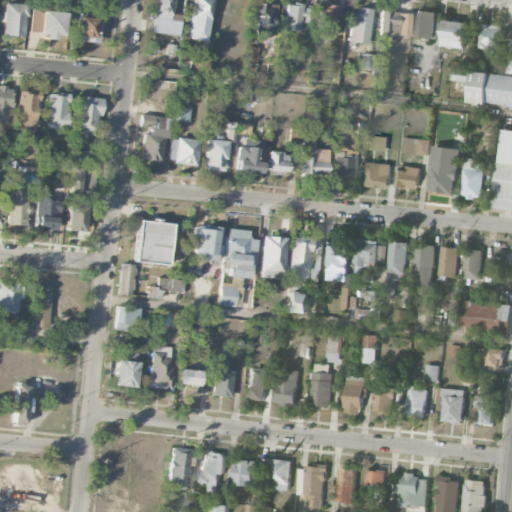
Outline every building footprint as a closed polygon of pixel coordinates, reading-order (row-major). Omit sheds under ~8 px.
[(182,15),(171,14),(172,0),(154,0),(150,32),(179,36),(182,15)] [(193,0),(189,39),(206,41),(210,0),(193,0)] [(25,36),(25,4),(3,3),(2,36),(25,36)] [(254,29),(264,30),(264,37),(272,37),(273,5),(255,4),(254,29)] [(301,31),(302,5),(286,4),(285,31),(301,31)] [(335,37),(336,5),(320,5),(319,36),(335,37)] [(40,10),(30,9),(29,32),(39,32),(40,10)] [(350,9),(348,43),(368,44),(370,11),(350,9)] [(437,38),(439,11),(416,10),(414,37),(437,38)] [(410,12),(379,11),(379,35),(409,36),(410,12)] [(64,12),(41,12),(41,38),(63,38),(64,12)] [(99,42),(99,19),(76,18),(76,42),(99,42)] [(464,49),(468,23),(445,20),(441,46),(464,49)] [(479,49),(485,49),(485,56),(500,56),(501,25),(479,24),(479,49)] [(471,72),(469,103),(511,105),(511,44),(506,44),(504,74),(471,72)] [(174,45),(165,45),(165,56),(173,56),(174,45)] [(256,62),(258,48),(246,46),(245,61),(256,62)] [(371,69),(371,55),(363,55),(362,68),(371,69)] [(209,59),(190,57),(188,70),(208,72),(209,59)] [(467,82),(469,70),(453,68),(452,80),(467,82)] [(387,70),(375,69),(373,88),(386,89),(387,70)] [(0,122),(10,123),(11,88),(0,87),(0,122)] [(17,126),(37,127),(38,92),(18,91),(17,126)] [(46,129),(66,130),(68,94),(47,93),(46,129)] [(102,99),(79,96),(75,130),(84,131),(84,134),(94,135),(96,116),(100,116),(102,99)] [(190,109),(174,107),(172,120),(188,122),(190,109)] [(160,162),(162,137),(166,138),(168,118),(140,115),(138,129),(142,129),(139,160),(160,162)] [(511,210),(511,130),(499,129),(493,209),(511,210)] [(301,176),(327,177),(328,150),(313,149),(313,134),(303,134),(301,176)] [(368,149),(387,151),(388,137),(369,135),(368,149)] [(21,146),(34,146),(34,136),(21,136),(21,146)] [(401,152),(422,155),(424,140),(404,137),(401,152)] [(170,138),(167,162),(196,165),(198,141),(170,138)] [(235,171),(260,173),(264,141),(245,139),(244,147),(238,146),(235,171)] [(205,170),(225,171),(226,141),(206,140),(205,170)] [(446,157),(461,158),(462,145),(447,144),(446,157)] [(96,167),(97,152),(77,151),(76,165),(96,167)] [(288,153),(268,152),(267,171),(287,172),(288,153)] [(355,182),(355,155),(334,154),(333,182),(355,182)] [(484,159),(464,159),(462,197),(483,198),(484,159)] [(456,167),(449,167),(450,160),(442,160),(442,166),(430,165),(428,191),(455,193),(456,167)] [(392,165),(366,161),(363,185),(388,189),(392,165)] [(419,189),(421,168),(407,166),(407,170),(398,169),(397,187),(419,189)] [(94,169),(70,168),(70,194),(94,195),(94,169)] [(26,225),(28,191),(8,190),(6,225),(26,225)] [(56,230),(59,200),(37,198),(34,228),(56,230)] [(82,232),(85,207),(67,205),(65,230),(82,232)] [(167,265),(172,224),(138,220),(133,262),(167,265)] [(219,227),(193,225),(192,252),(199,253),(199,261),(217,262),(219,227)] [(255,268),(256,240),(248,239),(248,231),(225,230),(223,266),(226,267),(226,277),(248,278),(249,268),(255,268)] [(284,279),(285,238),(261,237),(260,278),(284,279)] [(290,237),(289,282),(295,282),(295,280),(303,280),(303,272),(310,272),(311,237),(290,237)] [(385,262),(386,246),(378,245),(379,240),(357,239),(355,273),(366,274),(366,261),(385,262)] [(386,289),(395,290),(396,280),(405,281),(407,242),(388,241),(386,289)] [(413,294),(432,295),(434,245),(415,244),(413,294)] [(346,281),(347,247),(328,246),(327,280),(346,281)] [(455,277),(459,248),(441,246),(437,275),(455,277)] [(481,279),(482,250),(464,249),(463,279),(481,279)] [(133,265),(119,264),(118,295),(132,296),(133,265)] [(155,289),(182,293),(184,281),(157,277),(155,289)] [(217,306),(234,307),(235,287),(240,288),(241,278),(229,278),(229,283),(218,283),(217,306)] [(0,313),(17,315),(18,284),(0,283),(0,313)] [(31,328),(48,328),(49,287),(33,287),(31,328)] [(145,298),(159,300),(160,289),(146,287),(145,298)] [(285,310),(306,314),(310,294),(288,291),(285,310)] [(113,331),(136,332),(137,308),(114,307),(113,331)] [(341,363),(341,335),(328,335),(327,362),(341,363)] [(362,362),(376,363),(376,335),(362,335),(362,362)] [(111,386),(132,388),(137,342),(121,340),(119,359),(114,359),(111,386)] [(169,389),(171,347),(150,346),(148,387),(169,389)] [(480,366),(503,367),(504,349),(480,348),(480,366)] [(211,396),(230,398),(233,371),(226,371),(227,359),(216,358),(211,396)] [(332,364),(313,364),(312,408),(331,409),(332,364)] [(425,380),(439,380),(440,365),(426,365),(425,380)] [(248,399),(265,400),(267,369),(249,369),(248,399)] [(298,370),(278,369),(277,403),(297,404),(298,370)] [(199,386),(200,371),(179,370),(178,385),(199,386)] [(364,377),(346,376),(345,413),(363,414),(364,377)] [(12,422),(23,424),(28,386),(16,384),(12,422)] [(396,387),(375,386),(373,413),(394,414),(396,387)] [(426,417),(427,388),(407,387),(407,417),(426,417)] [(464,422),(465,389),(443,389),(442,422),(464,422)] [(477,392),(476,424),(493,425),(494,393),(477,392)] [(122,443),(104,442),(103,479),(113,479),(113,474),(121,474),(122,443)] [(189,450),(172,447),(166,488),(183,490),(189,450)] [(225,474),(225,453),(202,452),(201,482),(208,483),(208,497),(217,498),(219,474),(225,474)] [(235,485),(255,486),(256,460),(237,459),(235,485)] [(291,460),(267,459),(265,489),(290,490),(291,460)] [(298,469),(297,495),(311,496),(311,508),(324,508),(326,465),(307,465),(306,469),(298,469)] [(338,502),(355,502),(355,467),(339,467),(338,502)] [(385,500),(386,471),(369,470),(368,499),(385,500)] [(426,507),(428,476),(399,475),(398,505),(426,507)] [(435,511),(457,511),(459,479),(437,477),(435,511)] [(484,511),(486,481),(464,480),(462,511),(484,511)] [(108,502),(127,503),(128,488),(108,487),(108,502)] [(182,511),(195,511),(196,496),(184,496),(182,511)]
